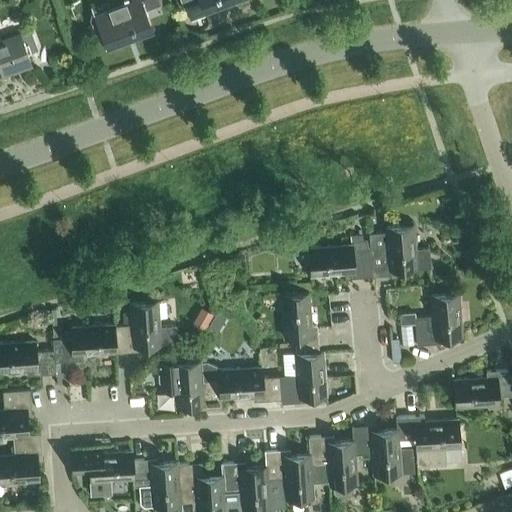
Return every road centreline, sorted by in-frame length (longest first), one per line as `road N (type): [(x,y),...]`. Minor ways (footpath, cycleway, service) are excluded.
road 1 (unclassified): [(0,165),(261,71),(369,42),(456,30)]
road 2 (residential): [(66,511),(61,431),(328,414),(374,392)]
road 3 (unclassified): [(511,199),(456,30)]
road 4 (residential): [(374,392),(511,330)]
